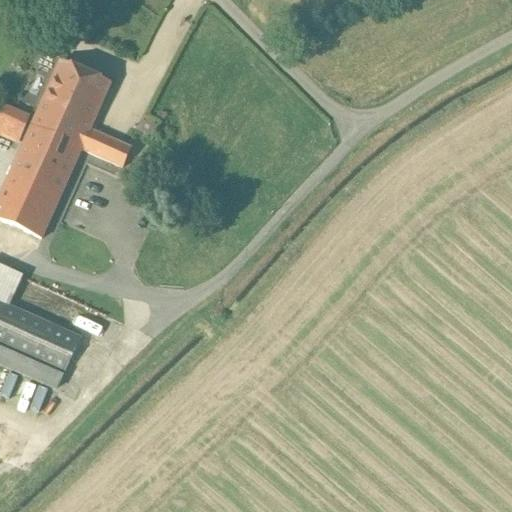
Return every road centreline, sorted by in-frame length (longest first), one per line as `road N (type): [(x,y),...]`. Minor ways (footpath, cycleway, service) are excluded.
road 1 (unclassified): [(184,305),(246,260),(363,126)]
road 2 (unclassified): [(363,126),(305,83),(222,0)]
road 3 (unclassified): [(363,126),(511,36)]
